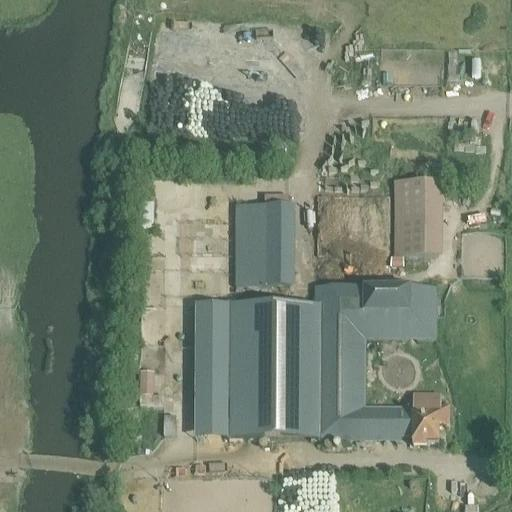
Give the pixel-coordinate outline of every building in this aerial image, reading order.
[(395,260),(436,260),(436,186),(396,186),(395,260)] [(160,215),(161,194),(153,194),(152,214),(160,215)] [(290,289),(290,207),(237,207),(237,289),(290,289)] [(317,309),(198,308),(198,443),(402,444),(402,440),(414,440),(414,446),(440,446),(440,430),(450,430),(450,410),(442,410),(442,397),(414,397),(414,417),(402,417),(402,412),(366,411),(366,342),(436,343),(437,291),(317,291),(317,309)] [(148,383),(171,384),(171,361),(149,361),(148,383)] [(460,493),(469,496),(474,480),(465,477),(460,493)]
